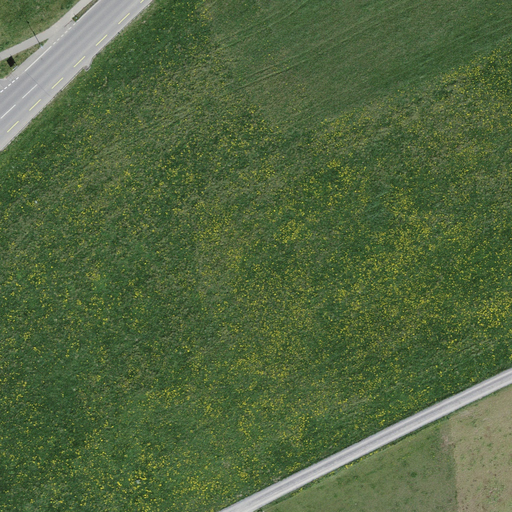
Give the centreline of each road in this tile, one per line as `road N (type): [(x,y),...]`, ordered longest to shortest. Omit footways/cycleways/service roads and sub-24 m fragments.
road 1 (track): [(235,511),(511,376)]
road 2 (secondary): [(124,0),(2,115)]
